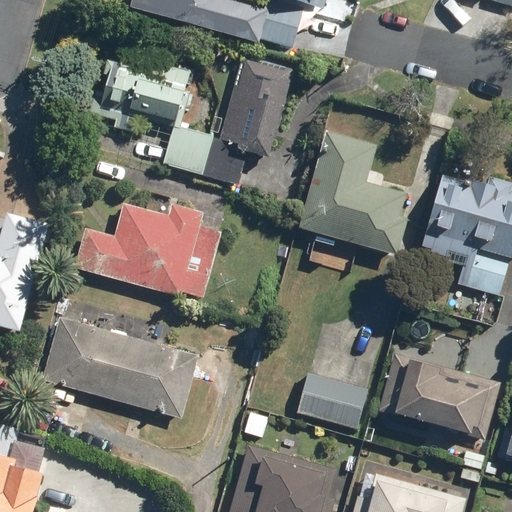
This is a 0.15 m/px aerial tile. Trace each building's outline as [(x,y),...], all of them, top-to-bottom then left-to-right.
[(134,0),(132,11),(263,44),(271,10),(232,0),(134,0)] [(281,0),(322,9),(324,0),(281,0)] [(164,75),(112,62),(103,94),(94,91),(90,104),(88,114),(112,121),(110,127),(128,132),(131,121),(172,131),(163,165),(244,187),(254,149),(274,155),(296,71),(242,57),(220,139),(182,129),(198,69),(168,61),(164,75)] [(370,182),(379,149),(323,133),(296,229),(399,258),(411,215),(401,213),(407,192),(370,182)] [(442,177),(423,254),(461,263),(456,286),(511,299),(511,292),(511,193),(511,191),(511,181),(457,168),(454,179),(442,177)] [(89,229),(78,272),(207,304),(227,220),(169,205),(166,217),(120,205),(112,235),(89,229)] [(0,326),(23,332),(47,223),(5,213),(0,237),(0,326)] [(60,319),(42,378),(181,418),(198,359),(60,319)] [(503,383),(396,355),(381,412),(488,440),(503,383)] [(307,373),(296,411),(359,429),(370,391),(307,373)] [(14,380),(0,377),(0,410),(8,412),(14,380)] [(268,411),(246,410),(245,436),(267,437),(268,411)] [(0,427),(0,511),(36,511),(47,475),(40,473),(49,441),(0,427)] [(332,511),(337,498),(331,496),(338,471),(250,445),(231,511),(332,511)] [(463,511),(467,500),(377,475),(370,500),(359,497),(355,511),(463,511)]
